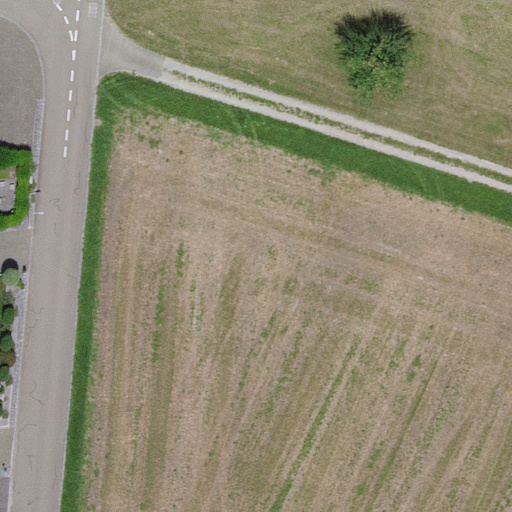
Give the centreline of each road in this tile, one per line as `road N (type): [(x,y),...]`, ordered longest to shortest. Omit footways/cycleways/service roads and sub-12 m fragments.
road 1 (residential): [(64,0),(76,42),(35,511)]
road 2 (track): [(76,42),(511,186)]
